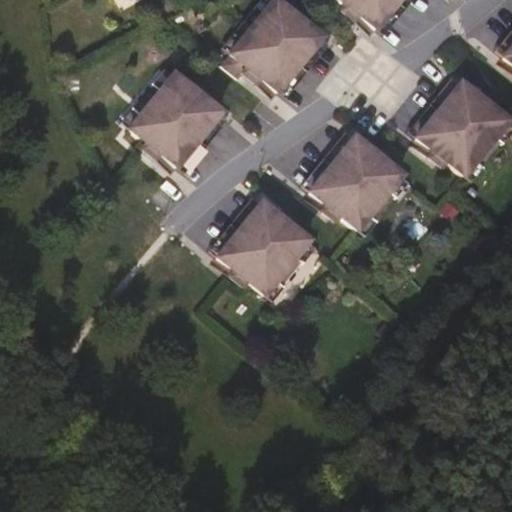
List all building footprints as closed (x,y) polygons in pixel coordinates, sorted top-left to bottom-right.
[(141,0),(122,0),(127,8),(141,0)] [(318,46),(304,34),(288,22),(296,11),(281,0),(277,0),(270,9),(227,64),(219,73),(236,87),(245,77),(271,97),(275,101),(318,46)] [(327,0),(374,36),(402,0),(327,0)] [(415,0),(402,0),(374,36),(382,43),(415,0)] [(270,9),(262,2),(219,57),(227,64),(270,9)] [(511,51),(511,34),(494,57),(503,63),(511,51)] [(326,52),(318,46),(275,101),(283,107),(326,52)] [(511,51),(503,63),(511,70),(511,51)] [(169,84),(164,80),(153,95),(157,99),(169,84)] [(217,122),(169,84),(157,99),(153,95),(149,92),(129,118),(132,120),(138,125),(126,139),(174,177),(217,122)] [(459,91),(450,85),(407,139),(415,146),(459,91)] [(507,129),(459,91),(415,146),(463,183),(475,169),(480,173),(483,176),(504,150),(501,148),(495,144),(507,129)] [(138,125),(132,120),(121,135),(126,139),(138,125)] [(226,129),(217,122),(174,177),(183,184),(226,129)] [(511,133),(507,129),(495,144),(501,148),(511,133)] [(352,147),(344,139),(293,187),(301,194),(352,147)] [(393,191),(352,147),(301,194),(342,239),(356,226),(361,231),(363,234),(387,212),(384,210),(380,204),(393,191)] [(480,173),(475,169),(463,183),(469,188),(480,173)] [(399,197),(393,191),(380,204),(384,210),(399,197)] [(259,214),(251,207),(208,261),(216,268),(259,214)] [(307,252),(259,214),(216,268),(263,306),(275,291),(280,296),(283,298),(304,273),(301,270),(295,266),(307,252)] [(361,231),(356,226),(342,239),(347,244),(361,231)] [(312,256),(307,252),(295,266),(301,270),(312,256)] [(280,296),(275,291),(263,306),(269,310),(280,296)]
